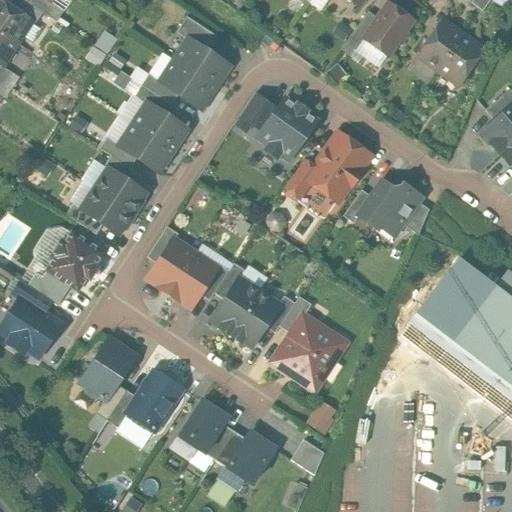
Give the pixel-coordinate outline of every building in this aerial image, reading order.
[(15,9),(0,0),(0,32),(16,43),(31,20),(15,9)] [(42,13),(22,0),(21,0),(15,9),(31,20),(35,23),(42,13)] [(63,11),(48,1),(48,2),(44,0),(22,0),(42,13),(56,22),(63,11)] [(473,0),(471,4),(482,12),(490,0),(473,0)] [(377,19),(362,39),(363,40),(386,56),(397,42),(401,41),(406,35),(405,30),(412,21),(388,4),(377,19)] [(368,12),(349,38),(359,46),(363,40),(362,39),(377,19),(368,12)] [(216,37),(186,17),(176,33),(186,40),(187,39),(206,52),(216,37)] [(440,22),(416,56),(437,71),(462,37),(440,22)] [(16,43),(0,32),(0,66),(0,67),(1,66),(16,43)] [(462,37),(437,71),(459,86),(483,52),(462,37)] [(349,38),(340,50),(351,58),(359,46),(349,38)] [(206,52),(187,39),(186,40),(173,61),(214,89),(229,67),(206,52)] [(214,89),(173,61),(159,82),(158,83),(177,95),(200,110),(214,89)] [(0,67),(0,66),(0,80),(3,83),(10,72),(1,66),(0,67)] [(177,95),(158,83),(159,82),(148,75),(141,86),(171,105),(177,95)] [(171,105),(141,86),(134,96),(145,104),(145,103),(164,115),(171,105)] [(484,111),(494,121),(511,104),(511,94),(508,90),(484,111)] [(275,110),(254,95),(234,125),(244,132),(250,124),(260,131),(275,110)] [(295,107),(283,99),(275,110),(260,131),(255,138),(267,147),(264,151),(276,159),(279,155),(288,162),(316,122),(304,113),(306,111),(297,105),(295,107)] [(164,115),(145,103),(145,104),(131,125),(173,152),(187,130),(164,115)] [(499,155),(511,142),(511,104),(494,121),(482,132),(490,142),(489,143),(499,155)] [(173,152),(131,125),(117,145),(117,146),(136,159),(158,174),(173,152)] [(369,157),(337,134),(312,168),(304,180),(309,183),(336,202),(348,186),(349,186),(358,174),(357,173),(369,157)] [(136,159),(117,146),(117,145),(106,138),(99,149),(110,156),(129,169),(136,159)] [(511,142),(499,155),(509,166),(510,165),(511,166),(511,142)] [(129,169),(110,156),(103,167),(106,169),(107,169),(133,186),(140,176),(129,169)] [(303,161),(283,189),(298,200),(309,183),(304,180),(312,168),(303,161)] [(133,186),(107,169),(106,169),(93,189),(131,215),(145,194),(133,186)] [(386,186),(381,182),(370,198),(357,217),(358,217),(375,229),(377,226),(392,236),(401,224),(417,202),(419,198),(411,192),(401,185),(399,188),(392,190),(386,186)] [(131,215),(93,189),(80,209),(79,210),(102,225),(118,236),(131,215)] [(361,191),(342,217),(353,224),(358,217),(357,217),(370,198),(361,191)] [(428,210),(417,202),(401,224),(417,236),(428,210)] [(102,225),(79,210),(80,209),(72,204),(65,215),(95,235),(102,225)] [(166,228),(146,258),(156,265),(172,240),(173,241),(177,235),(166,228)] [(71,234),(64,244),(60,242),(50,258),(53,260),(46,271),(70,287),(77,291),(85,278),(89,280),(96,269),(93,267),(101,254),(71,234)] [(156,265),(147,279),(157,286),(156,287),(168,294),(194,254),(173,241),(172,240),(156,265)] [(194,254),(168,294),(179,302),(180,301),(190,308),(199,295),(216,269),(215,268),(194,254)] [(457,259),(411,319),(511,395),(511,278),(506,274),(495,288),(457,259)] [(216,269),(199,295),(208,302),(213,294),(228,271),(217,264),(215,268),(216,269)] [(228,271),(213,294),(223,301),(237,279),(238,279),(244,271),(233,264),(228,271)] [(41,278),(35,274),(27,286),(50,302),(57,307),(70,287),(46,271),(41,278)] [(223,301),(210,321),(220,327),(218,329),(220,330),(229,335),(228,336),(229,336),(258,293),(238,279),(237,279),(223,301)] [(27,286),(20,282),(11,295),(18,299),(19,298),(42,314),(50,302),(27,286)] [(278,305),(258,293),(229,336),(230,337),(230,336),(238,342),(240,343),(241,341),(251,348),(264,328),(278,306),(278,305)] [(283,297),(278,305),(278,306),(264,328),(274,334),(278,328),(294,304),(283,297)] [(42,314),(19,298),(18,299),(2,325),(3,335),(9,339),(6,344),(22,354),(25,350),(37,358),(53,333),(51,319),(42,314)] [(294,304),(278,328),(289,335),(302,316),(302,317),(310,305),(298,298),(294,304)] [(289,335),(271,363),(313,391),(341,349),(325,338),(328,334),(302,317),(302,316),(289,335)] [(134,357),(108,340),(79,383),(85,387),(86,392),(94,398),(99,397),(99,398),(101,399),(102,398),(104,400),(105,401),(116,385),(134,357)] [(160,377),(153,372),(136,398),(126,414),(126,415),(131,417),(130,422),(143,431),(147,429),(152,432),(180,390),(173,385),(174,384),(161,375),(160,377)] [(116,385),(105,401),(104,400),(94,414),(106,422),(126,392),(116,385)] [(126,392),(106,422),(117,429),(126,415),(126,414),(136,398),(126,392)] [(306,422),(322,433),(337,410),(320,400),(306,422)] [(216,411),(201,401),(170,448),(188,459),(195,449),(204,455),(223,425),(224,424),(212,417),(216,411)] [(223,425),(204,455),(214,462),(233,432),(223,425)] [(233,432),(214,462),(224,468),(244,439),(233,432)] [(468,452),(476,453),(482,447),(482,438),(477,433),(468,432),(462,438),(462,446),(468,452)] [(256,445),(245,438),(244,439),(224,468),(217,479),(235,490),(242,480),(251,486),(274,450),(259,440),(256,445)] [(290,463),(315,473),(325,450),(300,440),(290,463)]
